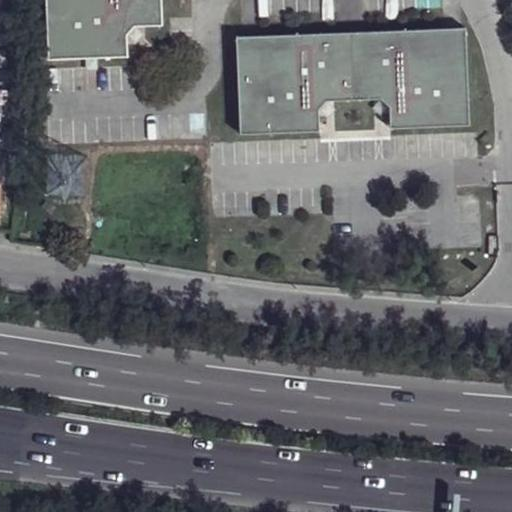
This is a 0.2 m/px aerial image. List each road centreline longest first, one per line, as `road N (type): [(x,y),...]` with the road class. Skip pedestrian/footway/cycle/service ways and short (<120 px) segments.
road 1 (tertiary): [(511,325),(268,302),(0,260)]
road 2 (motorway): [(511,424),(0,364)]
road 3 (motorway): [(230,467),(511,493)]
road 4 (motorway): [(0,431),(230,467)]
road 5 (motorway): [(0,455),(230,467)]
